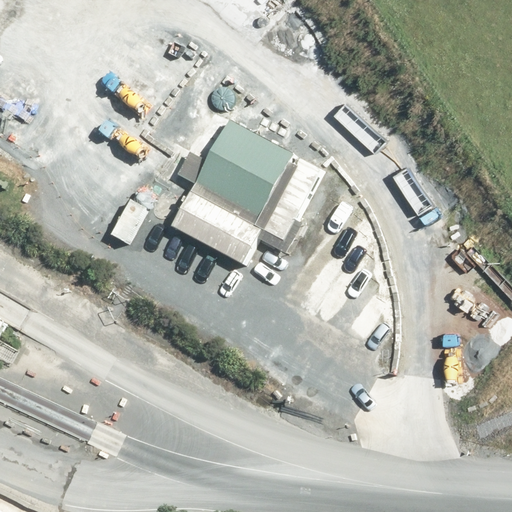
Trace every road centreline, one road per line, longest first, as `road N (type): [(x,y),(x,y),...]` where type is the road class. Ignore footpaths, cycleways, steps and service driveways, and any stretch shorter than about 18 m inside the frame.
road 1 (unknown): [(425,435),(249,344),(52,222),(59,178),(104,120)]
road 2 (unknown): [(425,435),(411,262),(379,167),(325,104),(196,0)]
road 3 (unknown): [(293,477),(165,508),(93,506),(0,484)]
